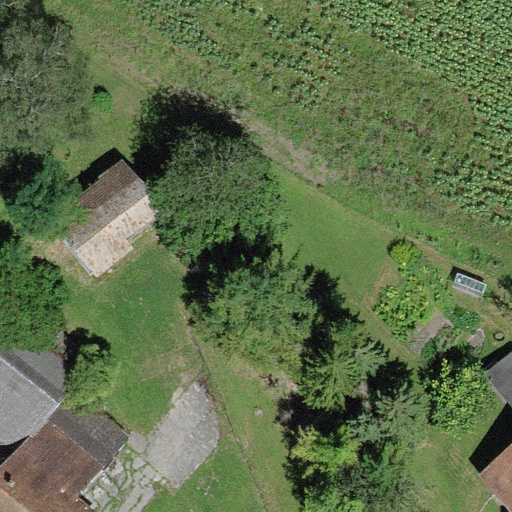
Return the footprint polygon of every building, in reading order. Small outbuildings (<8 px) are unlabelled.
[(124,164),(46,221),(85,275),(164,219),(124,164)] [(0,337),(0,468),(20,446),(72,387),(84,372),(18,316),(0,337)] [(20,446),(77,498),(130,435),(72,387),(20,446)] [(0,468),(0,511),(88,511),(91,509),(77,498),(20,446),(0,468)] [(511,511),(511,457),(483,481),(509,511),(511,511)]
